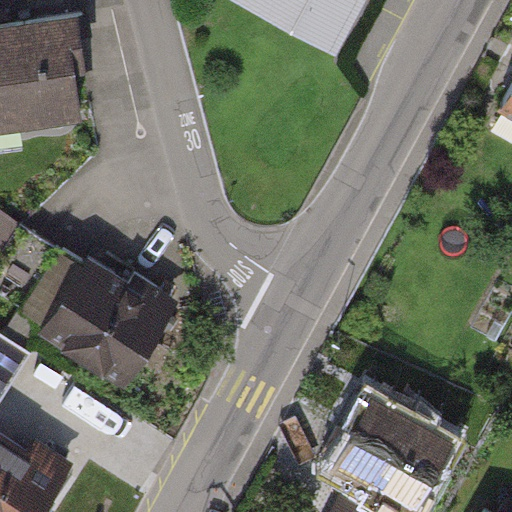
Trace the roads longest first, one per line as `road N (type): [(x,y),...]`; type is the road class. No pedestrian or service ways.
road 1 (residential): [(302,289),(227,240),(210,207),(151,0)]
road 2 (residential): [(461,0),(302,289)]
road 3 (residential): [(302,289),(182,511)]
